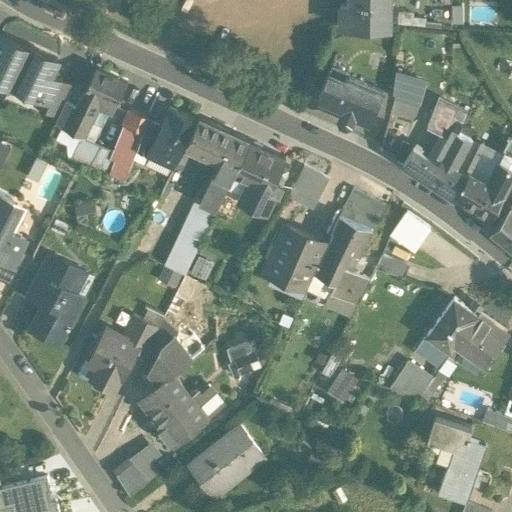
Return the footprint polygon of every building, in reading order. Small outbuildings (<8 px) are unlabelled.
[(349,0),(350,4),(339,4),(338,27),(350,27),(389,28),(389,0),(349,0)] [(413,14),(402,12),(402,24),(413,25),(413,18),(413,14)] [(28,45),(1,32),(0,34),(0,77),(11,83),(12,81),(11,81),(29,46),(28,45)] [(57,57),(29,43),(28,45),(29,46),(11,81),(12,81),(37,94),(38,94),(49,72),(50,72),(57,57)] [(127,82),(95,66),(83,91),(116,105),(127,82)] [(382,91),(348,76),(349,73),(331,66),(318,95),(353,110),(352,113),(370,121),(373,113),(382,91)] [(390,111),(413,119),(427,80),(395,70),(390,95),(395,96),(390,111)] [(50,72),(49,72),(38,94),(37,94),(32,104),(56,115),(72,83),(50,72)] [(116,105),(83,91),(75,108),(74,110),(66,127),(78,133),(83,135),(97,107),(111,114),(116,105)] [(390,95),(382,91),(373,113),(388,119),(390,111),(395,96),(390,95)] [(75,108),(64,102),(54,121),(66,127),(74,110),(75,108)] [(196,119),(169,106),(161,124),(148,152),(174,164),(184,145),(196,119)] [(461,120),(435,107),(428,124),(452,137),(461,120)] [(148,116),(133,108),(128,110),(109,156),(114,158),(108,172),(124,179),(147,118),(148,116)] [(249,140),(198,116),(196,119),(184,145),(219,161),(204,191),(201,189),(198,195),(196,199),(215,209),(216,209),(233,172),(249,140)] [(161,124),(147,118),(137,146),(148,152),(161,124)] [(443,154),(437,162),(414,146),(413,148),(403,162),(455,197),(456,194),(457,194),(468,172),(467,171),(457,165),(464,152),(472,137),(458,130),(463,121),(461,120),(452,137),(443,154)] [(83,135),(78,133),(69,153),(91,163),(101,143),(83,135)] [(511,137),(509,136),(502,151),(511,156),(511,137)] [(249,140),(233,172),(249,180),(269,189),(285,157),(249,140)] [(402,141),(393,156),(402,162),(403,162),(413,148),(402,141)] [(487,181),(470,171),(468,170),(467,171),(468,172),(457,194),(491,215),(502,197),(508,184),(511,175),(511,156),(502,151),(487,181)] [(475,158),(464,152),(457,165),(467,171),(468,170),(475,158)] [(326,176),(304,165),(288,194),(311,206),(326,176)] [(269,189),(249,180),(236,207),(257,216),(269,189)] [(385,205),(354,188),(339,213),(370,227),(373,228),(385,205)] [(14,198),(0,190),(0,252),(13,259),(21,245),(26,235),(1,223),(14,198)] [(215,209),(196,199),(198,195),(197,195),(164,263),(184,272),(194,252),(215,209)] [(97,196),(85,198),(88,214),(100,212),(97,196)] [(511,206),(510,204),(490,231),(511,249),(511,206)] [(415,248),(431,222),(404,205),(388,230),(415,248)] [(370,227),(339,213),(332,229),(334,230),(315,269),(335,279),(343,263),(351,267),(370,227)] [(321,245),(281,228),(261,272),(302,290),(321,245)] [(454,236),(430,238),(432,258),(443,257),(443,253),(456,252),(454,236)] [(0,273),(17,282),(31,255),(33,251),(21,245),(13,259),(0,252),(0,273)] [(78,262),(50,247),(42,262),(28,288),(44,297),(30,323),(59,338),(83,292),(67,284),(78,262)] [(203,253),(194,267),(204,273),(213,260),(203,253)] [(409,262),(382,253),(375,265),(404,275),(409,262)] [(42,262),(31,255),(17,282),(28,288),(42,262)] [(351,267),(343,263),(335,279),(331,287),(347,295),(358,271),(351,267)] [(358,271),(347,295),(357,300),(369,276),(358,271)] [(454,295),(427,333),(450,350),(477,312),(454,295)] [(159,324),(133,311),(121,334),(121,335),(132,340),(133,346),(133,347),(144,353),(159,324)] [(494,324),(477,312),(456,342),(485,363),(506,333),(505,332),(504,333),(493,325),(494,324)] [(178,327),(163,316),(159,324),(144,353),(139,363),(150,368),(163,342),(175,333),(176,335),(178,327)] [(121,334),(106,326),(103,332),(97,334),(91,346),(92,352),(89,358),(99,363),(93,375),(112,386),(133,347),(133,346),(132,340),(121,335),(121,334)] [(190,393),(173,371),(192,356),(176,335),(175,333),(163,342),(150,368),(159,380),(142,393),(163,421),(159,423),(173,441),(207,415),(206,415),(212,410),(196,388),(190,393)] [(229,363),(234,375),(262,366),(258,353),(229,363)] [(431,377),(408,360),(389,386),(417,397),(431,377)] [(359,376),(342,366),(330,386),(348,396),(359,376)] [(511,426),(511,417),(487,408),(483,420),(511,431),(511,426)] [(472,425),(435,413),(427,436),(434,439),(434,438),(454,445),(459,433),(469,437),(471,433),(469,433),(472,425)] [(240,424),(190,462),(214,494),(264,456),(240,424)] [(454,445),(439,491),(466,501),(486,443),(469,437),(459,433),(454,445)] [(130,456),(149,478),(159,471),(151,462),(162,452),(152,440),(130,456)] [(149,478),(130,456),(114,468),(130,492),(149,478)] [(1,486),(0,486),(0,507),(19,503),(20,511),(59,511),(56,495),(51,496),(46,475),(39,477),(1,486)] [(466,501),(462,511),(489,511),(490,510),(466,501)] [(20,511),(19,503),(0,507),(0,511),(20,511)]
